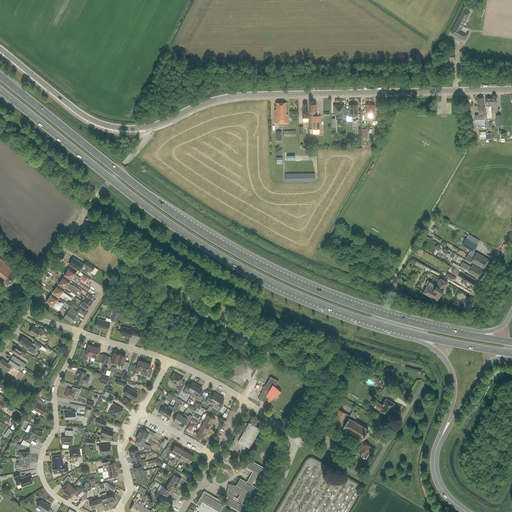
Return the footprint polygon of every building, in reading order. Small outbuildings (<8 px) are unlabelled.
[(475,6),(467,2),(464,8),(472,12),(475,6)] [(451,33),(465,40),(469,34),(461,30),(470,13),(464,9),(451,33)] [(479,115),(475,115),(476,124),(485,124),(485,115),(484,115),(484,98),(478,98),(479,115)] [(286,115),(286,103),(276,103),(276,110),(274,110),(275,123),(288,123),(288,115),(286,115)] [(311,130),(321,129),(320,116),(316,116),(316,113),(317,112),(316,104),(310,104),(310,113),(311,113),(311,130)] [(334,105),(334,115),(344,115),(344,105),(334,105)] [(349,105),(349,115),(346,115),(346,122),(353,122),(353,116),(358,116),(358,105),(349,105)] [(373,116),(375,116),(375,105),(366,105),(366,113),(368,113),(368,118),(371,118),(371,120),(373,120),(373,116)] [(289,131),(289,125),(283,125),(284,137),(296,136),(296,131),(289,131)] [(285,182),(315,181),(315,173),(285,174),(285,182)] [(462,245),(474,251),(478,245),(466,238),(462,245)] [(476,259),(486,265),(489,260),(477,252),(476,253),(474,252),(471,257),(473,258),(476,260),(476,259)] [(484,269),(486,265),(476,259),(476,260),(473,258),(471,257),(468,255),(465,258),(484,269)] [(8,285),(16,276),(11,272),(12,270),(9,267),(9,266),(0,257),(0,280),(2,282),(3,280),(8,285)] [(83,264),(73,258),(69,264),(81,272),(84,266),(92,271),(91,272),(95,275),(98,270),(86,261),(83,264)] [(478,278),(483,270),(473,265),(471,268),(462,263),(460,267),(453,262),(451,266),(464,273),(466,270),(469,272),(468,272),(478,278)] [(76,273),(69,268),(67,272),(77,279),(81,281),(84,284),(85,282),(88,278),(82,275),(80,278),(75,274),(76,273)] [(474,284),(476,280),(461,272),(461,271),(454,268),(452,271),(459,275),(465,278),(464,280),(469,283),(469,282),(474,284)] [(76,281),(77,279),(67,272),(64,276),(71,280),(72,279),(76,281)] [(71,288),(77,292),(79,290),(69,283),(70,282),(63,277),(61,281),(71,288)] [(444,289),(448,283),(441,278),(440,280),(437,278),(434,283),(428,280),(426,284),(428,285),(424,292),(438,300),(441,294),(442,294),(444,289)] [(74,296),(77,292),(71,288),(61,281),(58,284),(65,289),(66,287),(72,291),(71,292),(70,293),(74,296)] [(90,288),(84,284),(81,281),(79,284),(89,291),(90,288)] [(57,286),(55,289),(65,297),(71,300),(72,298),(69,296),(63,292),(64,290),(57,286)] [(65,297),(55,289),(52,293),(59,298),(60,296),(67,301),(66,301),(70,304),(72,302),(70,300),(71,300),(65,297)] [(51,294),(49,298),(61,307),(63,304),(61,302),(61,303),(57,301),(58,299),(51,294)] [(59,310),(61,307),(49,298),(46,302),(53,306),(54,305),(58,307),(57,309),(59,310)] [(87,298),(84,303),(89,307),(92,303),(87,298)] [(114,310),(111,320),(116,322),(119,312),(114,310)] [(76,317),(68,311),(64,318),(72,323),(76,317)] [(106,318),(105,321),(97,319),(95,327),(102,329),(102,330),(108,331),(111,319),(106,318)] [(39,330),(33,326),(29,332),(36,336),(38,334),(41,336),(43,334),(46,336),(48,333),(40,327),(39,330)] [(131,329),(122,326),(120,334),(127,336),(126,337),(131,338),(132,335),(140,337),(142,330),(131,327),(131,329)] [(30,346),(32,343),(22,336),(18,343),(24,346),(23,347),(27,350),(28,350),(33,353),(36,349),(30,346)] [(42,345),(36,341),(33,345),(39,349),(40,348),(45,352),(47,349),(42,346),(42,345)] [(91,356),(94,347),(88,345),(86,351),(82,350),(80,358),(86,360),(88,355),(91,356)] [(24,357),(26,354),(15,347),(12,352),(19,356),(21,354),(24,357)] [(100,349),(94,347),(91,356),(95,358),(94,361),(100,363),(102,356),(98,355),(100,349)] [(113,362),(117,363),(120,354),(114,353),(112,359),(109,358),(107,364),(112,365),(113,362)] [(126,356),(120,354),(117,363),(123,365),(122,368),(125,369),(126,363),(124,362),(126,356)] [(14,371),(16,369),(18,370),(20,367),(10,360),(8,363),(2,359),(0,361),(0,365),(1,366),(1,367),(15,377),(18,373),(14,371)] [(139,370),(142,371),(145,362),(139,360),(137,366),(134,366),(132,373),(135,374),(135,373),(138,374),(139,370)] [(151,364),(145,362),(142,371),(141,374),(150,377),(152,371),(149,370),(151,364)] [(78,370),(74,382),(82,385),(83,383),(87,384),(89,377),(86,376),(86,373),(78,370)] [(171,381),(169,384),(180,391),(185,383),(181,381),(183,378),(174,373),(170,380),(171,381)] [(110,378),(101,375),(98,382),(107,385),(110,378)] [(271,400),(281,392),(275,387),(278,381),(271,377),(258,398),(266,403),(264,405),(267,407),(271,400)] [(116,383),(126,387),(127,381),(117,378),(116,383)] [(192,393),(197,385),(192,382),(191,385),(188,383),(183,392),(186,393),(191,395),(192,393)] [(382,393),(388,397),(393,387),(387,384),(382,393)] [(197,385),(192,393),(195,394),(193,398),(195,399),(198,401),(203,392),(200,391),(202,388),(197,385)] [(124,393),(134,400),(138,393),(128,387),(124,393)] [(76,391),(68,388),(65,396),(73,399),(76,391)] [(219,396),(214,393),(213,396),(210,394),(205,402),(208,404),(209,402),(214,405),(214,403),(219,396)] [(221,404),(224,398),(219,396),(214,403),(214,405),(213,407),(220,411),(223,406),(221,404)] [(163,415),(168,407),(163,404),(165,401),(161,398),(158,403),(162,406),(158,412),(163,415)] [(374,407),(379,410),(388,415),(395,403),(386,398),(382,405),(377,402),(374,407)] [(45,403),(40,400),(38,399),(37,402),(38,403),(35,410),(43,414),(46,409),(45,408),(46,407),(43,406),(45,403)] [(177,401),(173,407),(174,408),(172,411),(174,413),(178,408),(180,403),(177,401)] [(109,413),(118,419),(123,409),(114,404),(109,413)] [(174,408),(173,407),(169,405),(168,407),(163,415),(168,418),(172,411),(174,408)] [(178,424),(182,416),(178,413),(180,409),(178,408),(174,413),(177,414),(173,421),(178,424)] [(343,427),(363,439),(368,429),(354,421),(356,417),(355,416),(357,413),(352,410),(349,416),(339,409),(333,420),(343,427)] [(182,416),(178,424),(182,426),(186,420),(189,421),(192,416),(189,415),(188,416),(184,413),(182,416)] [(205,420),(213,424),(215,419),(208,415),(208,414),(206,413),(205,414),(207,416),(205,420)] [(95,423),(105,427),(107,422),(97,419),(95,423)] [(210,429),(213,424),(205,420),(203,423),(200,422),(199,424),(202,425),(202,424),(210,429)] [(249,447),(260,428),(249,422),(248,424),(244,422),(229,448),(242,456),(247,446),(249,447)] [(207,434),(210,429),(202,424),(202,425),(200,428),(198,427),(197,429),(199,430),(199,429),(207,434)] [(39,439),(42,432),(32,426),(29,433),(27,432),(23,440),(30,443),(34,437),(35,437),(39,439)] [(105,436),(110,437),(112,431),(100,427),(100,429),(103,430),(101,435),(105,436)] [(138,433),(146,438),(149,433),(153,436),(155,433),(149,430),(148,433),(141,429),(138,433)] [(199,429),(199,430),(197,433),(195,432),(194,434),(196,435),(204,439),(207,434),(199,429)] [(65,430),(65,435),(65,437),(62,437),(62,439),(61,440),(61,442),(62,443),(72,444),(73,437),(72,437),(73,431),(65,430)] [(144,443),(146,438),(138,433),(136,438),(142,442),(141,444),(142,445),(146,448),(148,445),(144,443)] [(164,448),(168,440),(165,439),(163,442),(162,441),(160,445),(164,448)] [(367,459),(371,452),(368,450),(370,446),(365,443),(360,450),(362,451),(360,455),(367,459)] [(110,446),(110,445),(110,444),(99,445),(100,454),(111,453),(111,449),(111,448),(111,447),(110,446)] [(176,455),(180,448),(175,445),(171,452),(176,455)] [(19,454),(19,458),(31,459),(31,455),(30,455),(30,452),(24,452),(24,448),(17,446),(16,454),(19,454)] [(69,450),(70,458),(81,456),(80,448),(69,450)] [(180,448),(176,455),(180,457),(184,451),(180,448)] [(185,460),(189,453),(184,451),(180,457),(185,460)] [(189,453),(185,460),(190,463),(194,456),(189,453)] [(52,456),(53,463),(54,468),(53,468),(54,473),(64,471),(64,470),(68,469),(68,464),(63,464),(61,455),(52,456)] [(139,455),(130,457),(132,463),(139,461),(140,463),(146,462),(145,459),(140,460),(139,455)] [(31,463),(31,459),(19,458),(19,463),(16,462),(16,470),(23,469),(23,465),(29,466),(29,463),(31,463)] [(236,486),(229,484),(226,493),(225,495),(227,497),(224,503),(226,504),(240,511),(245,511),(248,507),(242,503),(248,492),(255,496),(258,489),(252,485),(258,474),(265,478),(269,470),(250,460),(246,467),(253,471),(247,482),(240,479),(236,486)] [(111,463),(110,461),(102,463),(103,467),(102,468),(103,472),(104,472),(117,468),(115,462),(111,463)] [(146,462),(140,463),(141,466),(133,468),(135,473),(143,471),(142,466),(147,465),(146,462)] [(117,468),(104,472),(105,476),(109,475),(109,477),(106,477),(107,480),(113,479),(112,476),(118,474),(117,468)] [(146,470),(143,471),(135,473),(136,479),(147,476),(146,470)] [(174,474),(171,479),(178,483),(181,478),(174,474)] [(21,483),(22,487),(33,483),(30,475),(21,479),(19,475),(14,477),(16,485),(21,483)] [(61,489),(66,493),(72,486),(69,484),(72,481),(70,480),(71,479),(68,476),(63,481),(66,484),(61,489)] [(178,483),(171,479),(169,483),(175,487),(178,483)] [(169,483),(166,488),(170,490),(170,491),(173,492),(175,487),(169,483)] [(75,489),(72,486),(66,493),(71,497),(75,493),(78,495),(83,490),(80,487),(79,488),(77,487),(75,489)] [(160,491),(167,495),(170,491),(170,490),(166,488),(163,486),(160,491)] [(138,492),(143,495),(146,490),(141,487),(138,492)] [(165,500),(167,495),(160,491),(158,496),(165,500)] [(224,506),(225,505),(226,504),(224,503),(204,491),(197,504),(200,506),(202,502),(219,511),(223,505),(224,506)] [(110,495),(107,496),(110,504),(116,502),(113,492),(109,493),(110,495)] [(104,506),(110,504),(107,496),(103,497),(102,494),(100,495),(104,506)] [(98,508),(104,506),(100,495),(98,495),(99,499),(95,500),(98,508)] [(137,511),(142,505),(141,505),(136,502),(138,500),(135,498),(133,501),(135,501),(130,510),(133,511),(137,511)] [(98,508),(95,500),(92,501),(91,499),(88,500),(92,509),(98,508)] [(41,500),(37,507),(44,511),(43,511),(51,511),(52,511),(49,509),(51,506),(47,503),(47,504),(41,500)] [(144,511),(147,508),(143,506),(144,503),(142,502),(141,505),(142,505),(137,511),(144,511)]
